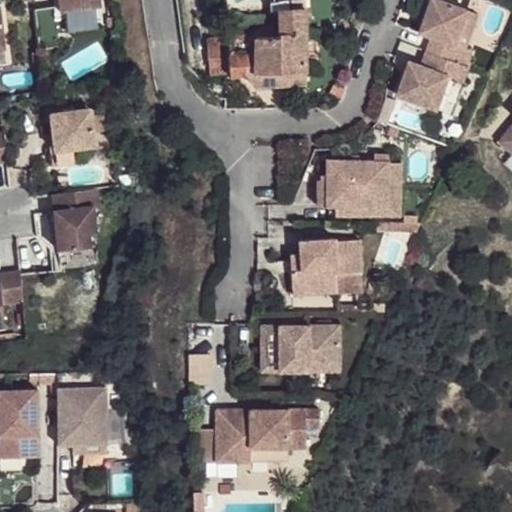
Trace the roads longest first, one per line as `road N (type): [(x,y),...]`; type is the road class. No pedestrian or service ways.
road 1 (residential): [(241,139),(342,117),(389,0)]
road 2 (residential): [(155,0),(172,81),(188,108),(241,139)]
road 3 (residential): [(241,139),(233,293)]
